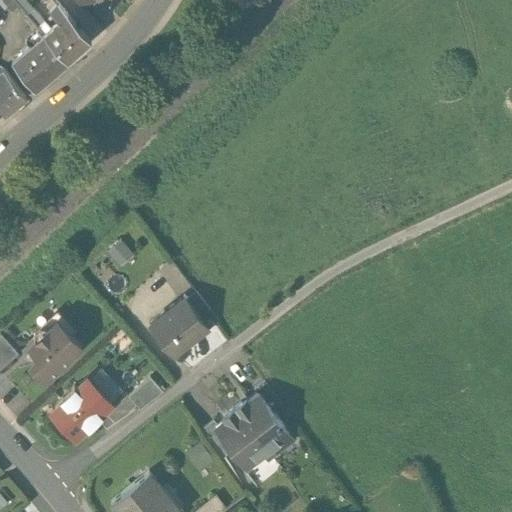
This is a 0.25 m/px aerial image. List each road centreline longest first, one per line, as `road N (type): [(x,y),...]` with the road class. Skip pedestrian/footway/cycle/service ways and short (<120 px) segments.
road 1 (track): [(231,346),(354,258),(511,188)]
road 2 (residential): [(47,491),(231,346)]
road 3 (tertiary): [(161,0),(0,152)]
